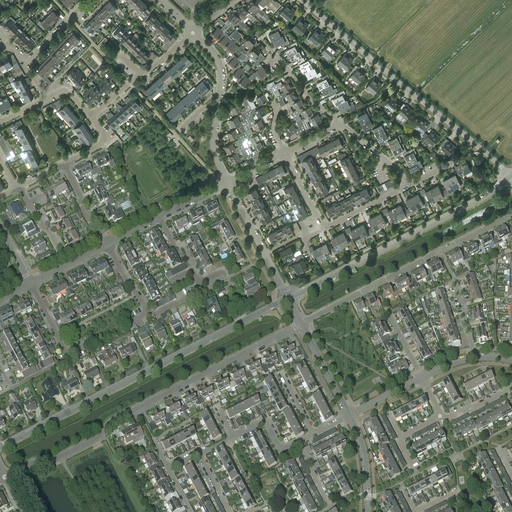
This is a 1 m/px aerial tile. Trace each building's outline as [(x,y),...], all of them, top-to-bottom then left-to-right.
[(105,5),(115,14),(116,13),(113,10),(116,7),(110,0),(105,5)] [(142,1),(141,0),(134,0),(129,7),(130,8),(132,6),(134,9),(142,1)] [(262,9),(256,4),(252,0),(247,6),(249,8),(247,10),(254,17),(258,12),(262,16),(265,13),(262,10),(262,9)] [(256,0),(258,2),(256,4),(262,9),(266,5),(274,13),(277,10),(267,0),(256,0)] [(267,0),(277,10),(281,5),(279,3),(277,4),(273,0),(267,0)] [(146,5),(142,1),(134,9),(137,11),(135,13),(137,15),(146,5)] [(288,4),(279,14),(282,16),(283,15),(288,20),(295,12),(289,7),(290,6),(288,4)] [(105,5),(101,9),(108,15),(110,13),(115,17),(116,16),(115,14),(105,5)] [(151,9),(146,5),(137,15),(138,16),(139,15),(143,19),(151,11),(150,10),(151,9)] [(240,14),(238,16),(243,21),(248,17),(253,22),(256,19),(254,17),(247,10),(243,6),(238,12),(240,14)] [(49,14),(55,21),(59,17),(58,15),(60,13),(54,7),(48,13),(48,14),(49,14)] [(101,9),(97,13),(107,22),(108,21),(105,18),(108,15),(101,9)] [(230,19),(228,22),(231,25),(233,26),(233,27),(238,23),(243,28),(247,25),(243,21),(238,16),(234,12),(228,17),(230,19)] [(97,13),(93,17),(100,24),(102,21),(105,24),(107,22),(97,13)] [(49,14),(48,14),(45,18),(51,25),(55,21),(49,14)] [(147,27),(157,18),(152,14),(146,20),(149,23),(146,26),(147,27)] [(8,30),(14,23),(16,22),(10,16),(7,20),(9,21),(4,26),(8,30)] [(100,30),(97,26),(100,24),(93,17),(89,22),(99,31),(100,30)] [(51,25),(45,18),(41,22),(40,20),(37,23),(43,29),(45,27),(47,29),(51,25)] [(157,18),(147,27),(149,29),(150,27),(153,30),(161,22),(157,18)] [(301,18),(292,28),(295,30),(296,29),(301,34),(308,26),(302,21),(303,20),(301,18)] [(228,22),(227,20),(224,23),(226,24),(220,30),(217,28),(211,35),(216,40),(218,38),(224,33),(231,25),(228,22)] [(98,33),(99,31),(89,22),(85,26),(85,27),(84,28),(83,29),(88,34),(90,36),(93,34),(93,33),(95,31),(98,33)] [(165,26),(161,22),(153,30),(156,33),(154,34),(156,35),(165,26)] [(18,27),(14,23),(8,30),(12,34),(18,27)] [(118,38),(127,28),(126,27),(123,29),(120,26),(113,33),(118,38)] [(165,26),(156,35),(157,37),(158,36),(160,34),(162,37),(169,30),(165,26)] [(273,40),(285,34),(280,36),(278,31),(281,29),(279,26),(271,30),(273,33),(269,35),(272,41),(273,40)] [(22,31),(18,27),(12,34),(16,38),(22,31)] [(128,29),(127,28),(118,38),(122,42),(128,35),(125,32),(128,29)] [(309,37),(308,39),(310,41),(312,39),(317,44),(324,36),(318,31),(319,30),(317,28),(309,37)] [(224,33),(218,38),(220,40),(218,42),(224,48),(239,32),(236,29),(228,37),(224,33)] [(169,30),(162,37),(165,39),(163,42),(164,44),(166,41),(168,39),(170,37),(173,35),(173,34),(169,30)] [(22,31),(16,38),(20,41),(26,35),(22,31)] [(72,31),(67,36),(75,44),(77,45),(78,43),(77,42),(80,39),(72,31)] [(239,32),(224,48),(229,53),(230,52),(232,54),(233,54),(238,49),(238,48),(239,47),(234,43),(242,35),(239,32)] [(131,37),(128,35),(122,42),(126,46),(137,34),(135,33),(134,35),(131,37)] [(138,35),(137,34),(126,46),(130,50),(136,43),(134,40),(136,37),(138,35)] [(288,40),(285,34),(273,40),(276,46),(280,44),(282,47),(289,43),(288,40)] [(30,38),(26,35),(20,41),(23,45),(30,38)] [(258,44),(256,41),(251,35),(239,47),(238,48),(238,49),(243,53),(246,56),(255,46),(257,45),(258,44)] [(67,36),(63,41),(71,48),(72,50),(74,48),(73,47),(75,44),(67,36)] [(34,42),(30,38),(23,45),(28,49),(34,42)] [(63,41),(59,45),(67,53),(68,54),(70,52),(68,51),(71,48),(63,41)] [(139,46),(136,43),(130,50),(134,54),(144,43),(143,42),(139,46)] [(290,56),(298,52),(295,46),(298,44),(296,42),(288,46),(290,48),(286,50),(289,56),(290,56)] [(329,42),(320,53),(323,55),(324,54),(330,59),(337,50),(331,45),(332,44),(329,42)] [(146,44),(144,43),(134,54),(138,58),(145,51),(142,48),(145,45),(146,44)] [(59,45),(54,50),(63,58),(64,59),(65,57),(64,56),(67,53),(59,45)] [(246,56),(243,59),(246,62),(251,57),(255,61),(255,62),(261,56),(258,53),(261,51),(255,46),(246,56)] [(63,58),(54,50),(50,54),(51,55),(59,63),(61,62),(60,60),(63,58)] [(149,55),(150,53),(151,52),(150,51),(148,54),(145,51),(138,58),(143,62),(144,60),(146,58),(149,55)] [(298,52),(290,56),(293,62),(297,60),(299,62),(306,58),(305,55),(302,57),(300,51),(298,52)] [(232,54),(226,61),(228,63),(233,69),(237,65),(243,59),(246,56),(243,53),(238,58),(233,54),(232,54)] [(338,62),(337,63),(339,65),(340,64),(346,69),(353,61),(347,56),(348,55),(345,53),(338,62)] [(181,57),(173,64),(181,72),(192,62),(185,54),(182,57),(181,57)] [(59,63),(51,55),(46,59),(54,67),(56,68),(57,67),(56,66),(59,63)] [(255,62),(255,61),(253,63),(258,69),(254,73),(257,76),(261,80),(263,78),(264,78),(270,73),(259,63),(263,58),(261,56),(255,62)] [(13,66),(12,65),(11,62),(9,60),(8,57),(2,60),(7,69),(13,66)] [(313,68),(310,63),(316,60),(313,57),(311,58),(300,64),(301,67),(304,73),(306,72),(313,68)] [(54,67),(46,59),(42,64),(50,72),(51,73),(53,71),(51,70),(54,67)] [(50,72),(42,64),(37,69),(45,76),(42,78),(50,85),(52,82),(47,78),(48,76),(47,75),(50,72)] [(173,64),(166,70),(174,79),(181,72),(173,64)] [(233,69),(233,68),(230,71),(233,74),(232,74),(237,80),(238,80),(244,74),(250,67),(247,64),(242,69),(237,65),(233,69)] [(354,72),(349,77),(352,79),(353,78),(359,83),(365,75),(360,70),(360,69),(358,67),(356,65),(351,70),(354,72)] [(72,80),(81,72),(78,69),(77,70),(74,67),(67,74),(72,80)] [(313,68),(306,72),(309,78),(312,76),(314,79),(321,75),(320,72),(318,73),(315,68),(313,68)] [(102,80),(110,89),(116,83),(112,79),(115,76),(110,70),(107,73),(109,75),(106,78),(105,77),(102,80)] [(166,70),(159,76),(167,85),(174,79),(166,70)] [(81,72),(72,80),(78,87),(86,80),(83,77),(84,76),(81,72)] [(238,80),(237,80),(239,83),(244,89),(257,76),(254,73),(249,78),(244,74),(238,80)] [(322,88),(329,84),(326,79),(329,77),(328,74),(320,78),(321,81),(317,83),(320,89),(322,88)] [(22,76),(19,78),(13,81),(15,86),(25,82),(22,76)] [(167,85),(159,76),(152,83),(159,91),(167,85)] [(366,86),(365,88),(368,90),(369,88),(375,93),(382,85),(376,80),(377,79),(374,77),(366,86)] [(204,79),(195,87),(203,96),(213,87),(207,80),(206,81),(204,79)] [(285,83),(282,85),(281,82),(271,87),(276,97),(286,91),(292,88),(289,83),(290,83),(288,79),(284,81),(285,83)] [(99,84),(96,86),(102,92),(102,93),(103,94),(110,89),(102,80),(98,83),(99,84)] [(25,82),(15,86),(18,92),(27,87),(25,82)] [(159,91),(152,83),(144,90),(145,90),(148,93),(152,98),(159,91)] [(329,84),(322,88),(325,94),(329,92),(330,95),(338,91),(336,88),(334,89),(331,83),(329,84)] [(92,86),(88,90),(96,98),(102,93),(103,94),(102,93),(102,92),(96,86),(95,85),(92,88),(92,86)] [(29,89),(27,87),(18,92),(21,97),(35,90),(33,87),(29,89)] [(195,87),(188,94),(196,103),(203,96),(195,87)] [(35,90),(21,97),(24,102),(27,100),(28,102),(33,99),(33,98),(33,97),(32,95),(36,92),(35,90)] [(96,98),(88,90),(84,93),(85,94),(83,96),(89,104),(96,98)] [(338,104),(345,100),(343,94),(345,93),(344,90),(336,94),(338,97),(334,99),(337,105),(338,104)] [(293,100),(297,98),(293,91),(287,94),(286,91),(276,97),(281,106),(293,100)] [(252,109),(255,108),(255,107),(256,107),(253,101),(257,100),(260,105),(261,104),(268,101),(264,94),(258,97),(256,94),(255,92),(247,96),(248,99),(247,99),(252,109)] [(188,94),(181,100),(188,109),(196,103),(188,94)] [(386,97),(381,104),(384,107),(386,104),(393,111),(400,102),(392,96),(390,99),(386,97)] [(7,97),(2,99),(7,108),(9,107),(9,108),(12,107),(11,106),(12,106),(7,97)] [(129,102),(136,110),(140,106),(142,108),(144,107),(140,103),(139,104),(133,98),(129,102)] [(241,109),(239,103),(231,107),(234,115),(241,111),(242,114),(245,113),(252,109),(247,99),(243,101),(245,107),(241,109)] [(292,112),(302,107),(304,106),(301,99),(295,102),(293,100),(281,106),(286,116),(292,112)] [(188,109),(181,100),(173,107),(181,116),(188,109)] [(346,100),(345,100),(338,104),(341,110),(345,108),(346,111),(350,109),(351,112),(355,110),(354,107),(355,106),(352,101),(349,103),(347,100),(346,100)] [(129,102),(125,106),(132,114),(131,114),(134,117),(136,115),(133,112),(136,110),(129,102)] [(64,119),(73,111),(66,103),(57,111),(64,119)] [(406,105),(399,113),(396,117),(400,121),(404,116),(407,119),(414,111),(406,105)] [(125,106),(120,110),(127,117),(131,114),(132,114),(125,106)] [(181,116),(173,107),(166,114),(174,122),(181,116)] [(252,109),(245,113),(250,122),(253,120),(254,120),(252,114),(256,112),(258,118),(266,114),(262,107),(256,110),(255,108),(252,109)] [(303,110),(302,107),(292,112),(297,122),(296,122),(301,120),(301,119),(299,114),(302,112),(305,118),(310,115),(313,113),(309,107),(303,110)] [(127,117),(120,110),(116,113),(123,121),(127,117)] [(362,124),(371,120),(369,116),(371,115),(368,110),(357,116),(362,124)] [(79,118),(73,111),(64,119),(71,126),(79,118)] [(116,113),(112,117),(119,125),(123,121),(116,113)] [(242,114),(241,115),(244,120),(240,122),(237,117),(229,121),(233,128),(239,124),(241,127),(244,125),(250,122),(245,113),(242,114)] [(301,119),(301,120),(306,129),(310,127),(307,122),(311,120),(314,125),(322,121),(318,114),(312,117),(310,115),(305,118),(301,120),(301,119)] [(119,125),(112,117),(107,121),(114,129),(119,125)] [(422,132),(414,141),(417,143),(420,140),(426,133),(424,132),(430,125),(422,118),(416,126),(422,132)] [(253,120),(250,122),(244,125),(248,135),(250,134),(253,132),(250,127),(254,125),(257,131),(264,126),(261,120),(255,123),(253,120)] [(301,120),(296,122),(299,127),(295,130),(293,124),(284,128),(286,132),(286,136),(289,136),(289,137),(290,137),(291,134),(292,134),(291,133),(295,132),(296,135),(298,133),(300,137),(307,133),(305,130),(306,129),(301,120)] [(371,120),(362,124),(366,132),(373,129),(376,127),(374,122),(372,123),(371,120)] [(79,137),(89,131),(83,122),(73,129),(79,137)] [(383,123),(376,127),(373,129),(377,137),(386,132),(384,129),(386,128),(383,123)] [(17,135),(26,130),(23,125),(14,130),(17,135)] [(244,125),(241,127),(239,128),(242,133),(238,135),(235,129),(227,134),(231,140),(237,137),(239,140),(240,139),(248,135),(244,125)] [(26,130),(17,135),(20,140),(29,135),(26,130)] [(94,139),(89,131),(79,137),(84,145),(94,139)] [(428,136),(426,133),(420,140),(422,143),(426,138),(434,145),(440,137),(433,131),(428,136)] [(386,132),(377,137),(381,145),(388,141),(391,139),(389,134),(387,135),(386,132)] [(250,134),(248,135),(240,139),(245,148),(249,146),(253,144),(261,140),(258,133),(251,137),(250,134)] [(29,135),(20,140),(22,145),(31,140),(29,135)] [(333,139),(338,148),(345,145),(343,142),(345,141),(342,135),(340,136),(340,137),(336,139),(335,137),(333,139)] [(391,139),(388,141),(392,149),(401,145),(401,144),(399,141),(401,140),(399,136),(391,139)] [(239,140),(236,141),(239,147),(235,149),(232,143),(224,147),(228,154),(234,151),(235,154),(236,154),(237,153),(241,151),(245,148),(240,139),(239,140)] [(338,148),(333,139),(331,139),(332,141),(329,143),(333,151),(338,148)] [(34,146),(31,140),(22,145),(25,150),(32,147),(34,146)] [(252,152),(249,146),(245,148),(250,158),(260,153),(259,150),(265,147),(261,140),(253,144),(256,150),(252,152)] [(443,142),(437,148),(442,152),(444,150),(449,155),(456,147),(448,141),(445,144),(443,142)] [(333,151),(329,143),(326,144),(325,143),(323,144),(328,153),(333,151)] [(328,153),(323,144),(321,145),(322,146),(319,148),(323,156),(328,153)] [(403,144),(401,144),(401,145),(392,149),(396,157),(403,154),(403,153),(407,152),(404,147),(403,144)] [(25,150),(23,151),(20,153),(23,158),(34,152),(32,147),(25,150)] [(236,154),(235,154),(229,157),(233,164),(239,161),(240,163),(250,158),(245,148),(241,151),(244,156),(240,158),(237,153),(236,154)] [(407,152),(403,153),(403,154),(407,161),(416,157),(414,154),(416,153),(414,148),(407,152)] [(37,157),(34,152),(23,158),(26,163),(28,162),(37,157)] [(465,159),(466,161),(473,158),(470,152),(463,156),(465,159)] [(102,157),(100,158),(104,166),(109,164),(111,168),(115,165),(112,159),(109,161),(106,155),(102,157)] [(37,157),(28,162),(31,167),(32,170),(41,166),(39,163),(40,162),(37,157)] [(304,160),(301,162),(302,164),(304,163),(305,166),(313,162),(311,157),(309,158),(306,159),(304,160)] [(343,166),(353,161),(352,159),(351,160),(349,157),(341,161),(343,166)] [(416,157),(407,161),(412,171),(422,166),(419,160),(418,160),(416,157)] [(104,166),(100,158),(97,159),(98,160),(94,162),(97,167),(94,169),(97,174),(97,175),(102,172),(100,169),(104,166)] [(466,161),(465,159),(459,163),(460,165),(455,167),(457,172),(460,177),(461,177),(466,175),(465,173),(467,177),(473,174),(471,170),(466,161)] [(353,161),(343,166),(346,171),(354,167),(353,164),(354,163),(353,161)] [(313,162),(305,166),(307,169),(305,170),(306,172),(316,167),(313,162)] [(276,165),(281,175),(286,173),(282,165),(279,166),(278,164),(276,165)] [(97,174),(94,169),(91,170),(88,165),(84,167),(84,166),(82,167),(86,176),(90,174),(92,177),(97,174)] [(275,168),(272,170),(276,178),(281,175),(276,165),(274,166),(275,168)] [(86,176),(82,167),(79,169),(76,171),(78,177),(76,178),(79,184),(83,181),(82,178),(86,176)] [(318,172),(316,167),(306,172),(307,174),(309,173),(310,176),(318,172)] [(356,170),(354,167),(346,171),(348,176),(358,171),(357,169),(356,170)] [(276,178),(272,170),(269,171),(268,169),(266,170),(271,180),(276,178)] [(271,180),(266,170),(264,171),(265,173),(262,175),(266,183),(271,180)] [(358,171),(348,176),(351,181),(359,177),(358,174),(359,173),(358,171)] [(318,172),(310,176),(312,179),(310,180),(311,182),(324,175),(323,174),(321,176),(318,172)] [(464,180),(461,177),(460,177),(457,172),(455,173),(455,174),(449,177),(455,188),(461,185),(460,182),(464,180)] [(324,175),(311,182),(312,183),(314,183),(315,186),(324,181),(321,177),(324,176),(324,175)] [(455,188),(449,177),(443,181),(447,188),(445,190),(448,196),(451,194),(449,191),(455,188)] [(62,181),(56,184),(61,194),(65,192),(67,195),(72,192),(67,182),(63,184),(62,181)] [(97,198),(105,194),(107,193),(104,189),(107,187),(109,186),(107,181),(98,186),(99,189),(94,192),(96,196),(95,196),(97,198)] [(324,181),(315,186),(317,188),(315,189),(316,191),(326,186),(324,181)] [(56,184),(50,188),(56,197),(56,198),(59,197),(58,196),(61,194),(56,184)] [(287,194),(297,189),(296,187),(294,188),(293,185),(284,189),(287,194)] [(326,186),(316,191),(317,193),(319,192),(321,195),(329,191),(326,186)] [(438,186),(432,189),(437,200),(443,197),(444,198),(447,196),(444,190),(441,192),(438,186)] [(362,190),(367,200),(369,199),(368,197),(371,196),(370,195),(373,194),(369,187),(367,188),(362,190)] [(56,197),(50,188),(45,190),(42,192),(48,203),(50,202),(51,204),(54,202),(52,199),(56,197)] [(249,199),(258,194),(256,189),(248,193),(249,196),(248,197),(249,199)] [(298,191),(297,189),(287,194),(289,199),(298,195),(296,192),(298,191)] [(437,200),(432,189),(426,192),(424,189),(421,190),(427,202),(424,196),(427,195),(431,203),(437,200)] [(367,200),(362,190),(357,193),(361,201),(364,199),(365,201),(367,200)] [(427,202),(421,190),(417,192),(418,194),(412,197),(418,208),(424,205),(423,204),(424,204),(425,207),(429,205),(427,202)] [(357,193),(352,195),(357,205),(359,204),(358,203),(361,201),(357,193)] [(105,194),(97,198),(98,201),(98,200),(100,204),(106,201),(108,204),(113,201),(114,201),(111,196),(107,198),(105,194)] [(258,194),(249,199),(250,201),(251,200),(253,203),(261,199),(258,194)] [(299,198),(298,195),(289,199),(292,204),(302,199),(301,197),(299,198)] [(357,205),(352,195),(347,198),(351,206),(354,205),(355,206),(357,205)] [(343,196),(340,198),(347,210),(349,209),(348,208),(351,206),(347,198),(345,199),(343,196)] [(418,208),(412,197),(406,200),(410,208),(407,209),(410,215),(413,213),(412,211),(418,208)] [(340,202),(337,203),(341,211),(344,210),(345,211),(347,210),(340,198),(338,199),(340,202)] [(261,199),(253,203),(254,206),(252,206),(254,209),(263,203),(261,199)] [(303,201),(302,199),(292,204),(294,209),(303,204),(301,202),(303,201)] [(113,201),(108,204),(109,207),(103,210),(109,220),(113,218),(115,222),(125,217),(121,209),(115,212),(112,206),(115,205),(113,201)] [(209,204),(214,213),(219,210),(215,202),(212,204),(211,203),(209,204)] [(13,205),(7,208),(9,213),(7,214),(9,218),(13,216),(15,220),(18,218),(20,221),(28,217),(26,214),(25,214),(19,203),(13,206),(13,205)] [(263,203),(254,209),(255,210),(256,210),(258,212),(266,208),(263,203)] [(341,211),(337,203),(332,206),(337,215),(339,214),(338,213),(341,211)] [(214,213),(209,204),(207,205),(208,206),(205,207),(206,208),(203,210),(207,218),(208,217),(208,216),(209,215),(214,213)] [(303,204),(294,209),(297,214),(307,209),(306,207),(304,207),(303,204)] [(337,215),(332,206),(331,204),(326,206),(328,208),(327,208),(331,216),(334,215),(335,216),(337,215)] [(394,208),(400,219),(406,216),(407,217),(409,215),(406,210),(404,211),(400,205),(394,208)] [(62,206),(61,206),(59,208),(59,209),(50,214),(55,222),(65,217),(62,211),(64,210),(62,206)] [(266,208),(258,212),(259,215),(257,216),(258,218),(268,213),(266,208)] [(400,219),(394,208),(388,211),(387,208),(384,210),(387,215),(391,223),(393,221),(394,222),(400,219)] [(308,211),(307,209),(297,214),(300,219),(302,217),(303,219),(308,216),(307,215),(308,214),(306,211),(308,211)] [(207,218),(203,210),(200,211),(200,210),(197,212),(196,210),(194,211),(199,221),(204,218),(203,217),(205,216),(207,218)] [(375,216),(380,227),(386,224),(383,217),(386,216),(383,210),(380,212),(380,213),(375,216)] [(190,216),(187,217),(191,224),(193,222),(194,223),(199,221),(194,211),(192,212),(193,214),(190,215),(190,216)] [(271,218),(268,213),(258,218),(260,220),(261,219),(263,222),(271,218)] [(380,227),(375,216),(368,219),(372,227),(370,228),(373,234),(376,233),(375,230),(380,227)] [(66,221),(57,225),(62,234),(71,228),(68,223),(71,221),(69,217),(65,219),(66,221)] [(191,224),(187,217),(185,219),(184,218),(181,219),(181,218),(179,219),(184,229),(187,227),(188,228),(189,228),(192,227),(190,224),(191,224)] [(184,229),(179,219),(177,220),(177,222),(175,223),(175,224),(172,226),(177,235),(178,235),(179,232),(179,231),(184,229)] [(24,223),(18,227),(20,231),(19,232),(20,235),(25,232),(28,237),(33,235),(33,233),(37,232),(35,228),(34,228),(30,221),(25,224),(24,223)] [(224,234),(231,230),(227,223),(220,226),(224,234)] [(289,224),(284,226),(289,236),(290,235),(290,234),(293,232),(289,224)] [(363,224),(357,227),(363,238),(369,235),(369,236),(372,235),(369,229),(366,230),(363,224)] [(289,236),(284,226),(279,229),(283,237),(286,236),(287,237),(289,236)] [(363,238),(357,227),(351,230),(349,227),(346,229),(349,235),(352,233),(356,241),(363,238)] [(511,237),(511,233),(511,231),(508,233),(505,227),(500,229),(505,239),(507,237),(509,239),(511,237)] [(73,232),(64,237),(69,245),(78,240),(75,234),(78,232),(76,228),(72,230),(73,232)] [(279,229),(274,232),(279,241),(281,240),(280,239),(283,237),(279,229)] [(337,235),(343,246),(349,243),(346,236),(348,235),(345,229),(343,231),(343,232),(337,235)] [(505,239),(500,229),(495,232),(498,238),(495,239),(498,245),(501,243),(503,242),(502,240),(505,239)] [(153,242),(161,238),(159,233),(158,233),(157,230),(151,232),(153,236),(148,238),(150,241),(148,242),(148,243),(146,244),(148,246),(150,245),(149,244),(150,244),(151,243),(153,242)] [(231,230),(224,234),(228,241),(234,238),(231,230)] [(279,241),(274,232),(269,234),(269,235),(266,237),(270,244),(273,242),(276,241),(277,242),(279,241)] [(188,248),(200,242),(197,237),(195,235),(191,237),(192,239),(190,241),(192,243),(187,246),(188,248)] [(343,246),(337,235),(331,239),(335,246),(333,248),(336,253),(338,252),(337,249),(343,246)] [(498,245),(495,239),(492,241),(489,235),(484,237),(489,246),(494,244),(495,246),(498,245)] [(489,246),(484,237),(479,240),(482,246),(480,248),(483,253),(485,251),(484,249),(489,246)] [(153,248),(156,247),(159,245),(164,243),(161,238),(153,242),(151,243),(153,248)] [(38,241),(31,245),(36,254),(47,248),(43,240),(39,243),(38,241)] [(217,251),(227,246),(225,243),(218,247),(217,245),(216,242),(214,243),(213,241),(212,242),(217,251)] [(200,242),(188,248),(190,250),(194,248),(195,250),(202,247),(200,242)] [(156,247),(153,248),(155,251),(154,252),(155,252),(153,253),(154,255),(156,254),(155,253),(158,252),(166,247),(164,243),(159,245),(156,247)] [(326,243),(320,247),(325,257),(331,254),(332,255),(335,254),(332,248),(329,250),(326,243)] [(483,253),(480,248),(477,249),(474,243),(469,245),(474,254),(476,253),(478,255),(480,254),(483,253)] [(124,253),(131,249),(129,245),(121,249),(124,253)] [(233,256),(240,253),(236,245),(229,249),(233,256)] [(474,254),(469,245),(464,248),(467,254),(464,255),(467,260),(470,259),(469,257),(474,254)] [(227,246),(217,251),(218,254),(228,249),(227,246)] [(325,257),(320,247),(314,250),(312,246),(309,248),(312,254),(315,252),(319,261),(325,257)] [(169,252),(166,247),(158,252),(161,257),(166,254),(169,252)] [(202,247),(195,250),(196,253),(192,255),(193,257),(205,251),(202,247)] [(297,259),(303,256),(302,253),(296,256),(291,247),(281,252),(284,259),(291,255),(294,261),(297,259)] [(131,249),(124,253),(126,258),(134,254),(131,249)] [(174,250),(169,252),(166,254),(168,259),(176,255),(174,250)] [(48,251),(41,255),(43,259),(51,255),(48,251)] [(207,256),(205,251),(193,257),(194,260),(199,257),(200,260),(207,256)] [(467,260),(464,255),(462,257),(459,251),(453,253),(458,262),(463,259),(464,262),(467,260)] [(244,260),(240,253),(233,256),(237,264),(244,260)] [(458,262),(453,253),(448,256),(451,260),(448,262),(451,268),(454,267),(453,264),(458,262)] [(134,254),(126,258),(129,263),(136,259),(134,254)] [(176,255),(168,259),(171,264),(179,260),(176,255)] [(131,268),(139,264),(137,261),(142,259),(142,258),(141,256),(136,259),(129,263),(131,268)] [(207,256),(200,260),(201,262),(197,265),(198,267),(209,261),(207,256)] [(303,256),(297,259),(298,262),(292,265),(297,273),(307,268),(303,260),(304,259),(303,256)] [(104,260),(97,263),(101,272),(105,270),(107,276),(113,273),(108,264),(106,265),(104,260)] [(179,260),(171,264),(173,269),(174,269),(175,268),(178,267),(181,266),(181,265),(179,260)] [(209,261),(198,267),(199,269),(204,267),(205,269),(208,268),(210,267),(212,266),(209,261)] [(433,264),(438,273),(441,271),(442,273),(447,271),(444,266),(443,264),(440,265),(438,261),(433,264)] [(101,272),(97,263),(89,267),(92,273),(89,274),(92,280),(97,277),(96,275),(101,272)] [(438,273),(433,264),(428,266),(431,272),(428,274),(431,279),(434,277),(433,275),(438,273)] [(236,265),(226,270),(228,273),(238,268),(236,265)] [(138,278),(146,274),(143,269),(135,273),(138,278)] [(426,275),(423,269),(417,272),(422,281),(425,279),(426,282),(427,283),(428,283),(429,283),(432,281),(431,279),(428,274),(426,275)] [(84,270),(77,274),(81,283),(86,280),(87,283),(92,280),(89,274),(87,275),(84,270)] [(422,281),(417,272),(412,274),(416,280),(413,282),(417,289),(419,287),(417,283),(422,281)] [(72,283),(69,284),(72,290),(77,288),(76,285),(81,283),(77,274),(69,278),(72,283)] [(149,279),(148,278),(146,274),(138,278),(141,283),(142,282),(149,279)] [(252,274),(243,279),(245,283),(247,282),(249,287),(243,290),(247,299),(261,292),(252,274)] [(478,279),(477,274),(471,276),(465,278),(467,283),(477,280),(478,279)] [(150,277),(148,278),(149,279),(142,282),(144,287),(153,283),(153,282),(150,277)] [(153,283),(144,287),(147,291),(155,287),(154,284),(159,282),(158,281),(161,280),(160,277),(157,279),(157,280),(153,282),(153,283)] [(406,278),(400,281),(405,289),(409,287),(410,290),(415,288),(412,282),(409,284),(406,278)] [(477,280),(467,283),(468,288),(477,285),(476,282),(477,282),(477,280)] [(72,290),(69,284),(66,286),(63,281),(56,284),(61,293),(66,291),(69,297),(74,294),(72,290)] [(405,289),(400,281),(395,284),(397,289),(395,291),(398,297),(402,294),(401,291),(405,289)] [(61,293),(56,284),(49,288),(52,294),(46,297),(50,305),(56,302),(55,299),(57,298),(56,296),(61,293)] [(114,289),(119,298),(125,295),(122,288),(124,287),(122,284),(118,286),(118,287),(114,289)] [(155,287),(147,291),(149,296),(158,292),(155,287)] [(222,287),(215,291),(217,296),(224,292),(222,287)] [(398,297),(395,291),(392,292),(389,287),(383,290),(385,293),(382,295),(384,300),(388,298),(392,296),(394,299),(398,297)] [(443,287),(437,290),(438,292),(435,293),(437,298),(446,295),(443,287)] [(110,290),(105,292),(107,296),(110,295),(113,301),(119,298),(114,289),(110,291),(110,290)] [(481,292),(480,290),(470,293),(472,299),(480,296),(479,293),(481,292)] [(102,296),(98,298),(103,306),(109,303),(105,297),(107,296),(105,292),(101,294),(102,296)] [(158,292),(149,296),(152,301),(153,301),(155,304),(157,302),(160,301),(159,298),(160,297),(158,292)] [(365,302),(368,308),(375,305),(376,308),(381,306),(378,299),(375,301),(372,296),(367,298),(368,301),(365,302)] [(103,306),(98,298),(94,300),(93,298),(89,300),(91,304),(93,303),(96,309),(103,306)] [(208,298),(200,301),(206,313),(213,309),(216,315),(222,312),(215,299),(209,301),(208,298)] [(22,299),(20,300),(26,312),(31,309),(30,307),(31,307),(32,307),(33,305),(30,300),(27,301),(27,300),(24,302),(22,299)] [(26,312),(20,300),(18,301),(19,304),(16,305),(17,306),(12,309),(15,315),(20,312),(21,315),(26,312)] [(86,304),(82,306),(86,315),(92,312),(89,305),(91,304),(89,300),(85,303),(86,304)] [(449,306),(447,300),(438,303),(440,308),(449,306)] [(368,308),(365,302),(362,304),(361,301),(355,304),(363,318),(366,317),(363,311),(368,308)] [(473,316),(482,315),(482,312),(487,311),(486,305),(477,307),(478,310),(472,311),(473,316)] [(8,306),(2,309),(4,312),(8,321),(13,318),(14,318),(12,315),(11,312),(8,306)] [(77,307),(73,309),(75,312),(77,311),(80,318),(86,315),(82,306),(78,308),(77,307)] [(401,318),(409,313),(406,308),(405,306),(397,310),(401,318)] [(0,324),(0,325),(8,321),(2,309),(0,310),(0,318),(0,319),(0,318),(0,324)] [(59,312),(57,309),(51,312),(53,315),(57,322),(61,320),(64,326),(70,323),(66,314),(62,316),(61,315),(59,316),(57,313),(59,312)] [(75,312),(73,309),(69,311),(69,312),(66,314),(70,323),(76,320),(73,314),(75,312)] [(451,311),(442,314),(443,319),(452,316),(451,311)] [(188,318),(185,320),(190,329),(195,326),(193,321),(196,320),(192,312),(187,315),(188,318)] [(176,336),(183,332),(181,329),(184,327),(182,322),(177,313),(174,315),(177,320),(169,324),(176,336)] [(411,318),(409,313),(401,318),(403,322),(411,318)] [(483,320),(482,315),(473,316),(474,322),(480,321),(480,324),(486,323),(485,319),(483,320)] [(25,329),(39,321),(38,319),(34,321),(33,318),(25,323),(27,327),(25,328),(25,329)] [(159,326),(153,329),(160,341),(167,337),(163,329),(166,327),(162,318),(158,320),(156,321),(159,326)] [(411,318),(403,322),(406,327),(414,323),(411,318)] [(379,333),(388,328),(385,323),(382,325),(379,319),(372,323),(373,326),(375,329),(377,328),(379,333)] [(39,321),(25,329),(26,329),(28,328),(30,332),(38,328),(37,326),(41,324),(39,321)] [(416,328),(414,323),(406,327),(408,332),(416,328)] [(476,335),(486,333),(485,328),(487,328),(486,324),(481,325),(481,329),(475,330),(476,335)] [(143,336),(139,338),(146,350),(153,346),(149,337),(152,336),(147,326),(144,328),(146,332),(142,334),(143,336)] [(38,328),(30,332),(32,336),(30,337),(30,338),(44,331),(43,329),(39,331),(38,328)] [(379,333),(377,334),(380,338),(383,343),(389,340),(388,338),(387,335),(391,333),(388,328),(379,333)] [(419,332),(416,328),(408,332),(410,337),(419,332)] [(0,341),(13,335),(13,334),(11,335),(9,331),(0,335),(2,338),(0,338),(0,341)] [(46,333),(44,331),(30,338),(31,339),(33,338),(35,342),(43,338),(42,335),(46,333)] [(459,336),(457,331),(448,334),(450,339),(459,336)] [(421,337),(419,332),(410,337),(413,341),(421,337)] [(486,333),(476,335),(477,340),(478,340),(480,346),(492,346),(491,340),(488,341),(486,333)] [(13,336),(13,335),(0,341),(0,344),(4,342),(5,345),(14,341),(12,336),(13,336)] [(459,336),(450,339),(452,344),(448,345),(449,348),(453,347),(453,348),(461,346),(460,342),(461,342),(459,336)] [(421,337),(413,341),(415,346),(424,342),(421,337)] [(43,338),(35,342),(37,346),(35,347),(35,348),(49,340),(48,338),(44,340),(43,338)] [(53,339),(49,340),(35,348),(35,349),(38,348),(40,352),(48,347),(47,345),(48,344),(48,345),(54,342),(53,339)] [(389,340),(383,343),(385,348),(387,353),(390,352),(398,348),(396,343),(392,345),(389,340)] [(14,341),(5,345),(7,347),(3,349),(4,352),(18,345),(18,344),(16,345),(14,341)] [(102,355),(97,357),(100,363),(103,362),(106,367),(110,365),(117,361),(113,352),(115,351),(111,342),(107,344),(109,347),(111,351),(109,351),(102,355)] [(426,347),(424,342),(415,346),(418,351),(426,347)] [(133,345),(133,344),(132,344),(123,349),(122,345),(121,345),(117,346),(117,347),(119,351),(123,359),(137,352),(133,345)] [(285,346),(291,356),(294,354),(296,359),(301,356),(300,354),(297,348),(295,350),(291,344),(289,345),(289,344),(285,346)] [(20,349),(18,345),(4,352),(5,354),(9,352),(10,355),(19,350),(20,349)] [(291,356),(285,346),(283,347),(283,348),(281,349),(284,355),(281,356),(284,363),(287,361),(286,358),(291,356)] [(49,350),(48,347),(40,352),(42,356),(40,357),(54,350),(53,348),(49,350)] [(429,351),(426,347),(418,351),(420,356),(429,351)] [(398,348),(390,352),(391,355),(389,356),(390,358),(388,359),(390,363),(399,358),(397,354),(401,353),(398,348)] [(19,350),(10,355),(11,357),(8,359),(9,361),(23,354),(22,353),(21,354),(19,350)] [(54,350),(40,357),(41,358),(43,357),(45,361),(47,360),(49,359),(52,358),(53,357),(52,354),(55,352),(54,350)] [(431,356),(429,351),(420,356),(423,360),(424,360),(426,364),(434,359),(432,355),(431,356)] [(270,354),(268,355),(272,364),(275,363),(277,365),(282,366),(282,363),(279,357),(276,359),(273,353),(271,354),(270,354)] [(23,355),(23,354),(9,361),(10,364),(14,362),(15,364),(24,360),(21,356),(23,355)] [(272,364),(268,355),(265,357),(263,358),(266,364),(263,366),(267,374),(269,373),(268,371),(269,370),(268,369),(270,367),(269,366),(272,364)] [(24,360),(15,364),(17,367),(13,369),(14,371),(28,364),(27,363),(26,364),(24,360)] [(409,368),(405,360),(397,365),(395,361),(390,364),(387,366),(389,368),(389,369),(390,368),(392,372),(397,369),(398,373),(409,368)] [(254,361),(251,363),(256,372),(261,370),(263,373),(264,373),(265,375),(267,374),(263,366),(260,367),(257,361),(254,362),(254,361)] [(256,372),(251,363),(248,364),(249,364),(246,366),(249,372),(246,373),(249,379),(251,381),(254,380),(251,375),(256,372)] [(299,373),(307,368),(305,363),(297,367),(299,373)] [(28,365),(28,364),(14,371),(15,373),(19,371),(20,374),(22,373),(24,372),(26,371),(29,370),(26,365),(28,365)] [(95,368),(84,374),(88,381),(99,375),(95,368)] [(310,374),(307,368),(299,373),(302,378),(310,374)] [(238,369),(235,371),(240,380),(245,378),(247,381),(249,379),(246,373),(244,375),(241,369),(238,370),(238,369)] [(240,380),(235,371),(232,372),(233,373),(230,374),(234,381),(231,382),(234,388),(237,387),(235,383),(240,380)] [(485,375),(489,382),(495,379),(491,372),(485,375)] [(313,379),(310,374),(302,378),(305,383),(313,379)] [(489,382),(485,375),(480,377),(484,385),(489,382)] [(266,387),(274,382),(272,377),(264,381),(266,387)] [(480,377),(475,380),(478,387),(484,385),(480,377)] [(46,393),(41,396),(45,403),(59,396),(54,386),(57,385),(54,378),(50,380),(51,381),(42,385),(46,393)] [(234,388),(231,382),(229,384),(225,378),(223,379),(223,378),(220,380),(225,390),(230,387),(231,389),(234,388)] [(61,388),(59,389),(60,392),(65,389),(66,392),(79,386),(75,379),(66,384),(65,382),(60,383),(61,388)] [(313,379),(305,383),(307,388),(315,384),(313,379)] [(446,388),(453,384),(450,379),(443,383),(446,388)] [(225,390),(220,380),(217,381),(217,382),(214,383),(218,389),(215,391),(218,396),(221,395),(219,392),(225,390)] [(475,380),(469,383),(473,390),(478,387),(475,380)] [(274,382),(266,387),(269,392),(277,387),(274,382)] [(473,390),(469,383),(464,386),(467,393),(473,390)] [(318,389),(315,384),(307,388),(310,393),(318,389)] [(456,390),(453,384),(446,388),(449,394),(456,390)] [(206,387),(204,388),(209,398),(214,395),(215,398),(218,396),(215,391),(212,392),(209,386),(206,387)] [(280,392),(277,387),(269,392),(272,397),(280,392)] [(209,398),(204,388),(201,390),(199,392),(202,398),(199,399),(202,404),(205,403),(204,401),(206,400),(206,399),(209,398)] [(459,395),(456,390),(449,394),(451,399),(459,395)] [(282,398),(280,392),(272,397),(274,402),(282,398)] [(314,402),(322,398),(320,392),(312,397),(314,402)] [(190,394),(187,395),(192,405),(195,403),(197,406),(199,405),(199,406),(202,404),(199,399),(196,400),(193,393),(190,395),(190,394)] [(192,405),(187,395),(184,397),(182,399),(185,405),(182,406),(185,412),(188,410),(187,408),(192,405)] [(461,401),(459,395),(451,399),(454,404),(461,401)] [(251,399),(255,407),(260,404),(256,396),(251,399)] [(29,401),(24,404),(27,412),(36,408),(35,405),(38,404),(35,397),(30,399),(31,401),(30,401),(29,401)] [(419,400),(423,407),(428,404),(424,397),(419,400)] [(282,398),(274,402),(277,407),(285,403),(282,398)] [(322,398),(314,402),(317,407),(325,403),(322,398)] [(251,399),(246,401),(250,409),(255,407),(251,399)] [(423,407),(419,400),(413,403),(417,410),(423,407)] [(250,409),(246,401),(241,404),(245,412),(246,414),(251,411),(250,409)] [(185,412),(182,406),(180,407),(177,402),(174,403),(174,402),(171,404),(176,413),(181,411),(183,413),(185,412)] [(285,403),(277,407),(280,412),(288,408),(285,403)] [(328,408),(325,403),(317,407),(319,412),(328,408)] [(417,410),(413,403),(408,405),(412,413),(417,410)] [(176,413),(171,404),(168,405),(169,406),(166,407),(170,414),(167,415),(170,421),(173,419),(172,417),(173,416),(173,415),(176,413)] [(245,412),(241,404),(236,407),(240,415),(245,412)] [(17,405),(9,409),(15,419),(22,415),(17,405)] [(408,405),(403,408),(407,415),(412,413),(408,405)] [(503,409),(507,416),(511,413),(508,406),(503,409)] [(240,415),(236,407),(230,409),(235,417),(240,415)] [(330,413),(328,408),(319,412),(322,417),(330,413)] [(407,415),(403,408),(397,411),(401,418),(407,415)] [(235,417),(230,409),(225,412),(229,420),(235,417)] [(285,418),(293,414),(290,409),(282,413),(285,418)] [(502,418),(503,421),(508,418),(507,416),(503,409),(498,411),(502,418)] [(170,421),(167,415),(164,417),(161,411),(159,412),(158,411),(156,413),(161,422),(164,421),(167,426),(171,424),(170,421)] [(202,421),(210,416),(207,411),(200,415),(202,421)] [(401,418),(397,411),(392,414),(396,421),(401,418)] [(498,411),(493,414),(497,421),(502,418),(498,411)] [(161,422),(156,413),(153,414),(153,415),(151,416),(154,423),(151,424),(152,426),(150,427),(152,432),(151,432),(153,435),(155,433),(153,431),(158,429),(156,425),(161,422)] [(333,418),(330,413),(322,417),(325,423),(333,418)] [(293,414),(285,418),(287,423),(295,419),(293,414)] [(497,421),(493,414),(489,416),(492,424),(497,421)] [(213,422),(210,416),(202,421),(205,426),(213,422)] [(492,424),(489,416),(484,419),(487,426),(492,424)] [(295,419),(287,423),(290,428),(298,424),(295,419)] [(371,428),(379,424),(376,419),(368,423),(371,428)] [(484,419),(479,421),(482,429),(483,429),(487,426),(484,419)] [(479,421),(474,424),(477,429),(477,431),(478,431),(478,432),(480,432),(482,431),(483,430),(483,429),(482,429),(479,421)] [(215,427),(213,422),(205,426),(208,431),(215,427)] [(473,422),(468,425),(472,432),(477,429),(474,424),(473,422)] [(137,424),(121,433),(126,443),(139,437),(140,439),(144,437),(137,424)] [(298,424),(290,428),(293,433),(301,429),(298,424)] [(381,429),(379,424),(371,428),(370,429),(372,434),(374,433),(381,429)] [(472,432),(468,425),(463,427),(467,434),(468,437),(473,434),(472,432)] [(218,432),(215,427),(208,431),(210,436),(218,432)] [(467,434),(463,427),(458,430),(462,437),(467,434)] [(192,428),(187,431),(191,439),(196,436),(192,428)] [(303,434),(301,429),(293,433),(295,439),(303,434)] [(384,434),(381,429),(374,433),(376,438),(384,434)] [(462,437),(458,430),(453,432),(457,439),(462,437)] [(191,439),(187,431),(182,433),(186,441),(191,439)] [(437,434),(441,441),(446,438),(442,431),(437,434)] [(221,437),(218,432),(210,436),(213,441),(221,437)] [(182,433),(177,436),(181,444),(186,441),(182,433)] [(255,443),(263,439),(260,434),(252,438),(255,443)] [(384,434),(376,438),(379,443),(386,439),(384,434)] [(441,441),(437,434),(432,436),(436,444),(441,441)] [(177,436),(172,438),(176,447),(181,444),(177,436)] [(342,436),(337,438),(341,446),(346,443),(342,436)] [(432,436),(427,439),(431,446),(436,444),(432,436)] [(172,438),(166,441),(170,449),(176,447),(172,438)] [(337,438),(332,441),(336,448),(341,446),(337,438)] [(263,439),(255,443),(258,448),(266,444),(263,439)] [(379,443),(381,447),(385,445),(385,446),(389,444),(386,439),(379,443)] [(427,439),(422,441),(426,449),(431,446),(427,439)] [(170,449),(166,441),(161,444),(165,452),(170,449)] [(332,441),(327,443),(331,451),(336,448),(332,441)] [(426,449),(422,441),(417,444),(422,453),(427,451),(426,449)] [(327,443),(322,446),(326,453),(331,451),(327,443)] [(268,449),(266,444),(258,448),(260,453),(268,449)] [(422,453),(417,444),(412,446),(417,456),(422,453)] [(381,447),(378,449),(380,454),(388,450),(385,446),(385,445),(381,447)] [(326,453),(322,446),(317,448),(321,456),(322,458),(327,456),(326,453)] [(218,456),(226,452),(223,447),(215,451),(218,456)] [(321,456),(317,448),(312,451),(316,458),(321,456)] [(268,449),(260,453),(263,458),(271,454),(268,449)] [(146,463),(154,459),(152,455),(155,453),(154,450),(142,456),(144,459),(143,459),(146,463)] [(388,450),(380,454),(383,459),(390,455),(388,450)] [(228,457),(226,452),(218,456),(220,461),(228,457)] [(480,462),(487,458),(485,453),(477,457),(480,462)] [(273,459),(271,454),(263,458),(265,463),(273,459)] [(393,460),(390,455),(383,459),(385,464),(393,460)] [(228,457),(220,461),(223,466),(231,462),(228,457)] [(487,458),(480,462),(477,464),(480,468),(482,467),(490,463),(487,458)] [(157,464),(154,459),(146,463),(148,469),(149,468),(150,471),(162,465),(160,462),(157,464)] [(273,459),(265,463),(268,469),(276,465),(273,459)] [(330,469),(338,466),(335,460),(328,464),(330,469)] [(385,464),(383,465),(385,470),(388,469),(395,465),(393,460),(385,464)] [(288,470),(295,466),(293,461),(285,465),(288,470)] [(231,462),(223,466),(226,471),(234,467),(231,462)] [(492,468),(490,463),(482,467),(485,472),(492,468)] [(163,468),(162,465),(150,471),(151,473),(154,479),(162,474),(160,470),(163,468)] [(187,475),(195,471),(192,465),(184,469),(187,475)] [(398,470),(395,465),(388,469),(390,474),(398,470)] [(298,471),(295,466),(288,470),(285,471),(288,476),(298,471)] [(340,471),(338,466),(330,469),(333,475),(340,471)] [(234,467),(226,471),(228,476),(236,472),(234,467)] [(492,468),(485,472),(483,473),(485,478),(487,477),(495,473),(492,468)] [(390,474),(388,475),(390,480),(400,475),(398,470),(390,474)] [(445,470),(439,473),(443,480),(449,477),(445,470)] [(195,471),(187,475),(189,480),(197,476),(195,471)] [(300,475),(298,471),(288,476),(291,480),(293,479),(300,475)] [(333,475),(331,476),(333,481),(336,480),(343,476),(340,471),(333,475)] [(239,477),(236,472),(228,476),(231,482),(239,477)] [(443,480),(439,473),(434,476),(438,483),(443,480)] [(495,473),(487,477),(490,482),(497,478),(495,473)] [(164,479),(162,474),(154,479),(156,483),(157,483),(158,486),(169,480),(168,477),(164,479)] [(300,475),(293,479),(295,484),(301,481),(303,480),(300,475)] [(200,481),(197,476),(189,480),(192,485),(200,481)] [(343,476),(336,480),(338,485),(346,482),(343,476)] [(434,476),(429,478),(432,486),(434,488),(439,485),(438,483),(434,476)] [(432,486),(429,478),(423,481),(427,488),(432,486)] [(497,478),(490,482),(492,487),(500,483),(497,478)] [(232,490),(243,484),(241,479),(233,482),(231,483),(234,489),(232,490)] [(171,483),(169,480),(158,486),(159,489),(161,493),(170,489),(168,485),(171,483)] [(202,486),(200,481),(192,485),(195,490),(202,486)] [(295,484),(293,485),(296,490),(304,486),(301,481),(295,484)] [(423,481),(418,484),(422,491),(427,488),(423,481)] [(346,482),(338,485),(341,491),(348,487),(346,482)] [(502,488),(500,483),(492,487),(495,491),(495,492),(501,489),(502,488)] [(246,490),(243,484),(232,490),(232,491),(233,492),(235,491),(237,494),(239,493),(246,490)] [(418,484),(413,487),(416,494),(422,491),(418,484)] [(205,491),(202,486),(195,490),(197,495),(205,491)] [(304,486),(296,490),(299,495),(306,491),(304,486)] [(348,487),(341,491),(344,496),(351,493),(348,487)] [(413,487),(407,490),(412,498),(417,495),(416,494),(413,487)] [(172,494),(170,489),(161,493),(164,499),(164,498),(166,501),(177,495),(176,492),(172,494)] [(495,492),(495,491),(493,492),(496,497),(503,493),(501,489),(495,492)] [(249,495),(246,490),(239,493),(242,499),(249,495)] [(208,496),(205,491),(197,495),(200,500),(208,496)] [(306,491),(299,495),(301,500),(309,496),(306,491)] [(385,501),(393,498),(390,493),(383,496),(385,501)] [(503,493),(496,497),(498,502),(506,498),(503,493)] [(179,498),(177,495),(166,501),(167,504),(169,509),(178,504),(176,500),(179,498)] [(249,495),(242,499),(245,504),(252,500),(249,495)] [(311,501),(309,496),(301,500),(304,505),(311,501)] [(393,498),(385,501),(385,502),(382,503),(385,508),(395,502),(393,498)] [(506,498),(498,502),(501,507),(508,503),(506,498)] [(202,508),(210,504),(207,499),(200,503),(202,508)] [(252,500),(245,504),(247,509),(255,506),(252,500)] [(314,506),(311,501),(304,505),(306,510),(314,506)] [(398,507),(395,502),(385,508),(386,511),(388,511),(390,511),(398,507)] [(503,511),(511,508),(508,503),(501,507),(503,511)]
